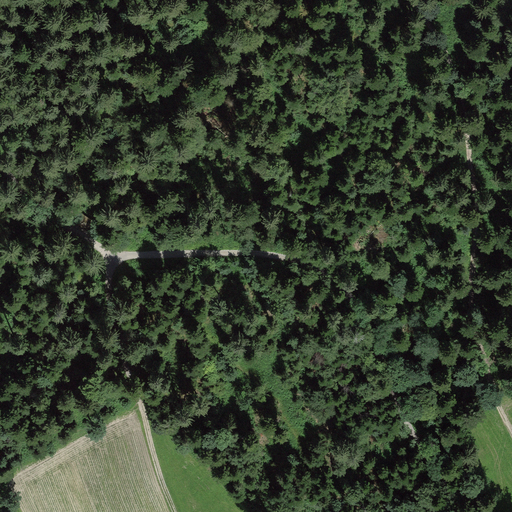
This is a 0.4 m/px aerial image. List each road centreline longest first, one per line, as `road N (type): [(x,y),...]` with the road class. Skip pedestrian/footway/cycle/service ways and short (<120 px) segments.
road 1 (track): [(464,511),(396,399),(370,332),(343,290),(314,267),(236,252),(111,250),(37,206),(0,158)]
road 2 (track): [(511,438),(479,349),(492,119),(477,68),(401,0)]
road 3 (track): [(111,250),(106,288),(171,511)]
